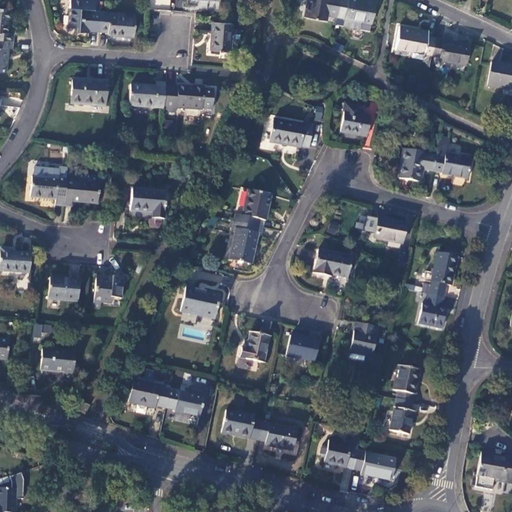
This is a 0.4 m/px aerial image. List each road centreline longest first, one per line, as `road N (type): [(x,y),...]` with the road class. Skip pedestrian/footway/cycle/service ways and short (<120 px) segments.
road 1 (residential): [(499,229),(331,181),(313,193),(266,299)]
road 2 (tertiary): [(84,437),(338,511)]
road 3 (residential): [(44,57),(174,61),(181,37)]
road 4 (residential): [(465,366),(438,507)]
road 5 (residential): [(499,229),(465,366)]
road 6 (residential): [(0,172),(26,137),(44,57)]
